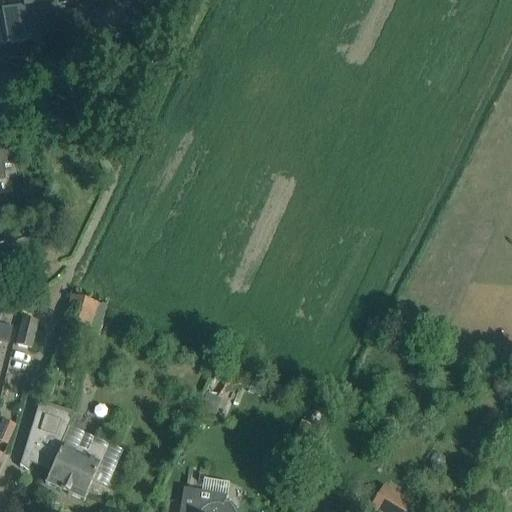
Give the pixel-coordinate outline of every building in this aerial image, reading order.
[(18,0),(20,10),(55,4),(77,0),(18,0)] [(0,12),(0,45),(3,45),(60,35),(58,24),(55,10),(55,4),(20,10),(0,12)] [(0,178),(3,178),(1,164),(9,163),(3,134),(0,134),(0,178)] [(63,324),(82,330),(97,335),(105,307),(71,297),(63,324)] [(22,319),(16,346),(31,349),(37,322),(22,319)] [(0,325),(0,342),(8,345),(12,328),(0,325)] [(70,340),(59,337),(52,360),(63,363),(70,340)] [(241,370),(223,370),(224,387),(242,386),(241,370)] [(221,400),(205,394),(199,411),(215,417),(221,400)] [(38,406),(19,466),(27,472),(31,465),(42,469),(49,473),(44,484),(83,501),(91,483),(106,489),(116,466),(101,459),(104,450),(90,444),(86,453),(77,449),(75,454),(63,449),(68,429),(71,417),(57,412),(38,406)] [(0,429),(0,441),(6,444),(14,426),(4,422),(0,429)] [(381,486),(368,507),(376,511),(404,511),(410,504),(381,486)] [(237,511),(235,508),(233,506),(231,504),(227,501),(227,498),(183,490),(179,511),(237,511)]
